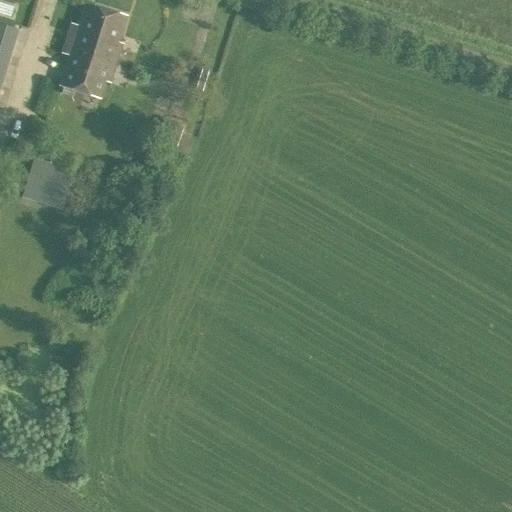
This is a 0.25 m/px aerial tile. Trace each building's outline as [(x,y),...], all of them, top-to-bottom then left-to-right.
[(127,18),(86,5),(69,55),(84,59),(87,51),(114,59),(127,18)] [(0,88),(19,30),(0,23),(0,88)] [(60,84),(101,97),(114,59),(87,51),(84,59),(69,55),(60,84)] [(175,150),(184,126),(164,118),(156,143),(175,150)] [(73,172),(34,159),(21,197),(61,211),(73,172)] [(113,163),(102,172),(112,184),(123,174),(113,163)]
